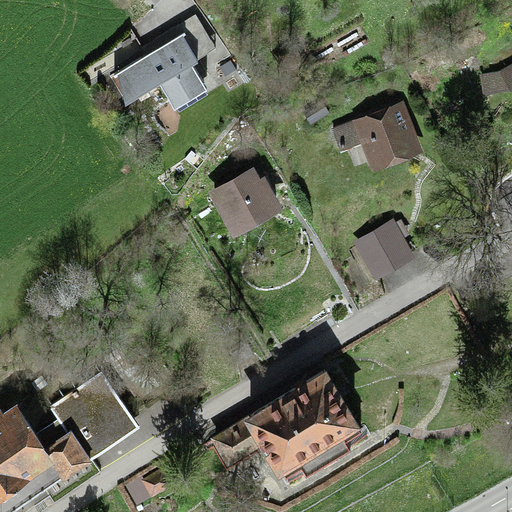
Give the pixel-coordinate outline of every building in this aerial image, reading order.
[(192,61),(198,57),(182,31),(123,67),(139,93),(159,81),(174,106),(207,86),(192,61)] [(300,60),(290,44),(273,53),(283,70),(300,60)] [(374,161),(415,146),(400,105),(334,130),(341,147),(365,138),(374,161)] [(263,178),(258,181),(252,170),(214,191),(233,225),(275,201),(263,178)] [(358,242),(376,272),(409,253),(396,231),(403,227),(399,219),(358,242)] [(238,362),(253,353),(247,343),(232,352),(238,362)] [(361,428),(325,369),(210,439),(223,460),(262,435),(286,474),(301,465),(306,472),(350,445),(345,438),(361,428)] [(0,511),(1,511),(0,510),(0,502),(33,479),(41,490),(92,455),(87,449),(133,416),(101,370),(51,404),(53,404),(70,428),(44,446),(16,405),(2,415),(0,412),(0,511)] [(162,468),(145,478),(152,492),(170,481),(162,468)]
